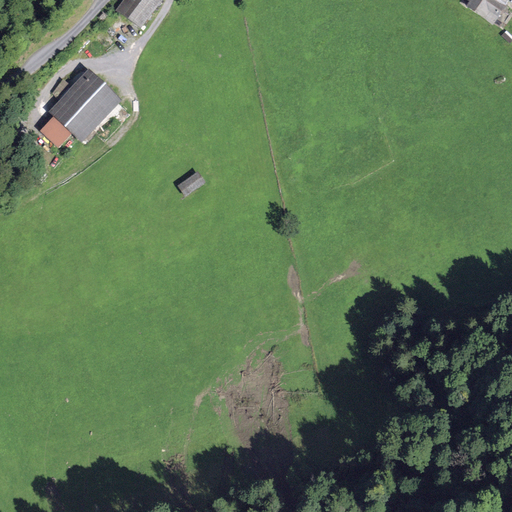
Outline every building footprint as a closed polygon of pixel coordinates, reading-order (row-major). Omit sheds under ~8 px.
[(143,25),(160,2),(156,0),(128,0),(119,12),(144,31),(146,27),(143,25)] [(493,24),(507,4),(506,4),(501,0),(466,0),(471,3),(468,7),(493,24)] [(503,37),(510,44),(511,41),(511,39),(505,34),(503,37)] [(73,133),(79,139),(116,101),(91,77),(77,93),(64,80),(53,95),(63,107),(55,116),(56,117),(42,133),(58,148),(73,133)] [(179,188),(186,197),(204,184),(198,175),(179,188)]
